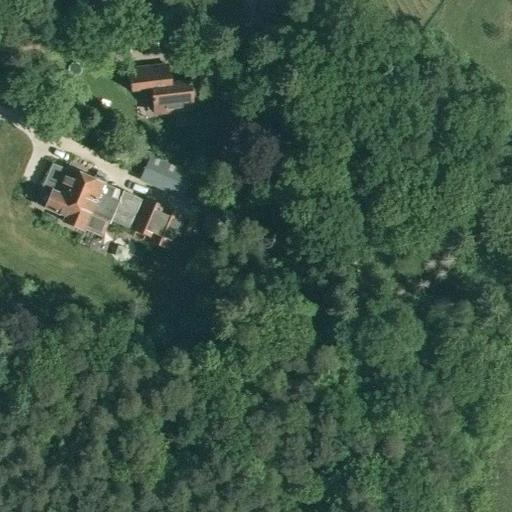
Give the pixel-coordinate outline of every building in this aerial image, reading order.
[(247,0),(247,7),(262,11),(263,0),(247,0)] [(101,50),(122,53),(125,31),(104,28),(101,50)] [(157,28),(129,31),(131,47),(159,44),(157,28)] [(170,67),(169,46),(141,47),(141,68),(170,67)] [(152,107),(153,113),(194,108),(191,78),(172,80),(171,75),(162,76),(161,68),(130,72),(132,90),(143,88),(145,107),(152,107)] [(44,209),(64,217),(62,222),(83,231),(83,230),(90,214),(108,222),(121,190),(67,168),(57,191),(54,190),(53,191),(43,187),(37,202),(45,206),(44,209)] [(197,221),(209,193),(165,173),(152,200),(197,221)] [(164,240),(170,225),(175,214),(175,213),(138,198),(126,227),(145,235),(146,232),(164,240)]
